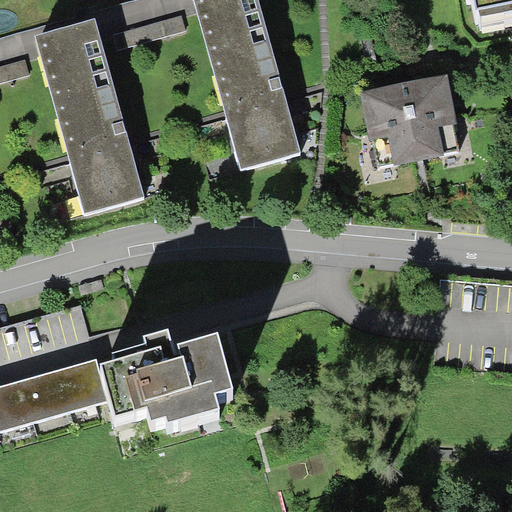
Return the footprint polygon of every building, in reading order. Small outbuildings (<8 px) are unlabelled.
[(187,0),(239,175),(301,157),(254,0),(187,0)] [(511,0),(470,0),(475,26),(511,19),(511,0)] [(176,17),(97,38),(101,54),(181,33),(176,17)] [(32,43),(80,219),(142,202),(101,54),(97,38),(94,27),(32,43)] [(19,62),(0,66),(0,83),(23,77),(19,62)] [(446,81),(358,98),(367,145),(386,141),(392,170),(441,160),(436,131),(455,127),(446,81)] [(446,159),(460,156),(456,135),(441,138),(446,159)] [(511,289),(431,283),(424,367),(511,374),(511,289)] [(109,377),(96,380),(111,435),(142,426),(146,442),(163,438),(165,443),(215,429),(211,414),(230,409),(214,353),(171,364),(167,348),(138,355),(141,365),(108,374),(109,377)] [(0,389),(0,434),(94,408),(82,366),(0,389)]
